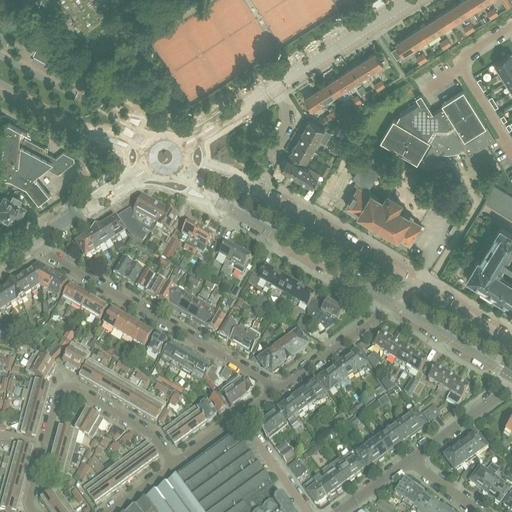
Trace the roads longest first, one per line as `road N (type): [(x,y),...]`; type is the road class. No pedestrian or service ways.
road 1 (tertiary): [(511,346),(247,188)]
road 2 (residential): [(278,389),(31,243)]
road 3 (residential): [(173,463),(154,434),(62,388),(28,505),(33,511)]
road 4 (tertiary): [(175,176),(395,303)]
road 5 (tertiary): [(152,137),(0,56)]
road 6 (tertiary): [(269,86),(405,0)]
road 7 (tertiary): [(0,83),(142,150)]
road 8 (residential): [(395,303),(278,389)]
road 9 (tertiary): [(395,303),(511,375)]
road 10 (tertiary): [(31,243),(145,169)]
road 11 (residential): [(411,461),(511,382)]
